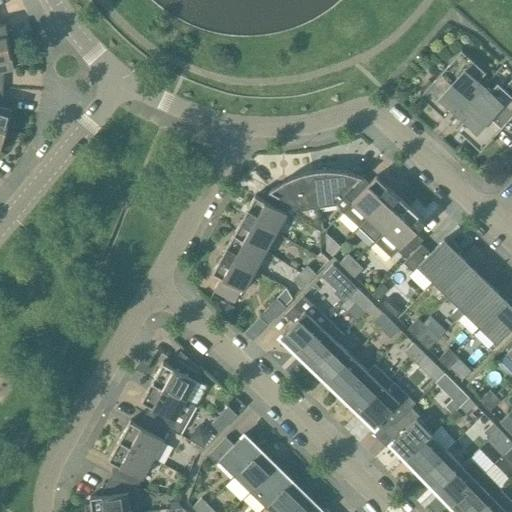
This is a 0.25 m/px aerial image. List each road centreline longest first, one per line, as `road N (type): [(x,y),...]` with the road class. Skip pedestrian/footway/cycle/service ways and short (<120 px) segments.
road 1 (residential): [(389,511),(154,285)]
road 2 (residential): [(498,221),(367,111),(281,129),(234,124)]
road 3 (residential): [(45,511),(54,458),(154,285)]
road 4 (residential): [(0,228),(124,83)]
road 5 (residential): [(154,285),(228,151),(234,124)]
